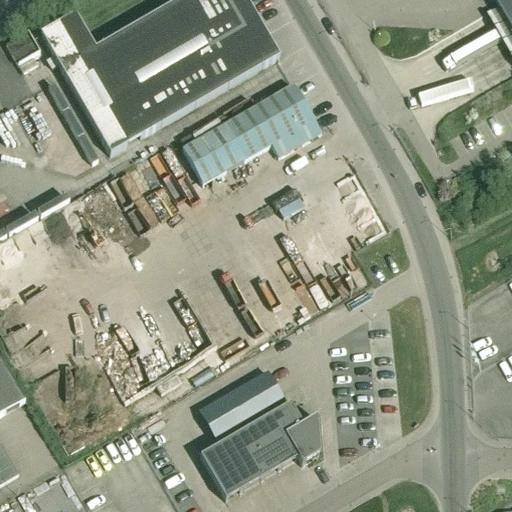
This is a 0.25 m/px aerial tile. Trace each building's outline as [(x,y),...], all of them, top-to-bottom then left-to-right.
[(39,38),(110,159),(279,61),(243,0),(185,0),(94,53),(74,18),(39,38)] [(511,0),(493,0),(511,32),(511,0)] [(27,71),(48,59),(43,50),(22,62),(27,71)] [(293,90),(181,154),(202,190),(270,150),(277,162),(321,138),(293,90)] [(73,199),(0,238),(0,251),(79,209),(73,199)] [(319,205),(299,219),(309,233),(329,219),(319,205)] [(333,262),(337,279),(348,277),(344,260),(333,262)] [(0,418),(24,404),(0,362),(0,418)] [(319,459),(316,422),(302,430),(289,408),(199,461),(224,505),(297,463),(301,469),(319,459)] [(151,449),(172,437),(165,425),(144,437),(151,449)] [(0,459),(8,455),(2,445),(0,445),(0,459)] [(157,457),(164,470),(181,460),(174,447),(157,457)] [(0,473),(14,465),(8,455),(0,459),(0,473)] [(0,487),(20,476),(14,465),(0,473),(0,487)] [(189,482),(178,490),(185,499),(196,492),(189,482)]
